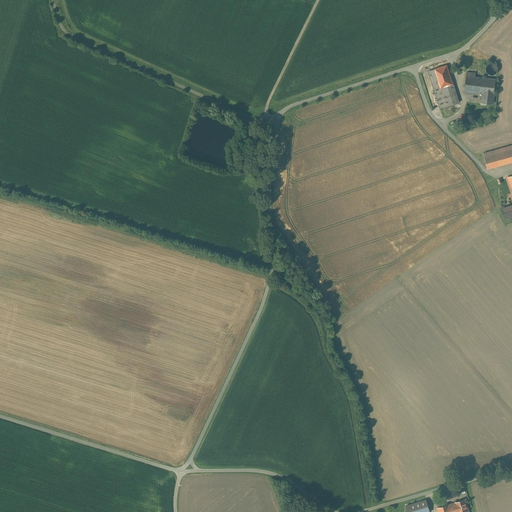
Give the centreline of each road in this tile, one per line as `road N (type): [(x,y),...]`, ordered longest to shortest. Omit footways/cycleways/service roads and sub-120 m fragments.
road 1 (unclassified): [(277,118),(271,271),(189,459)]
road 2 (track): [(271,260),(0,180)]
road 3 (unclassified): [(52,0),(70,35),(246,116),(277,118)]
road 4 (unclassified): [(491,0),(495,16),(463,48),(298,102),(277,118)]
road 5 (unclassified): [(180,472),(0,416)]
road 6 (unclassified): [(363,511),(511,474)]
road 7 (unclassified): [(198,470),(268,472),(335,511)]
